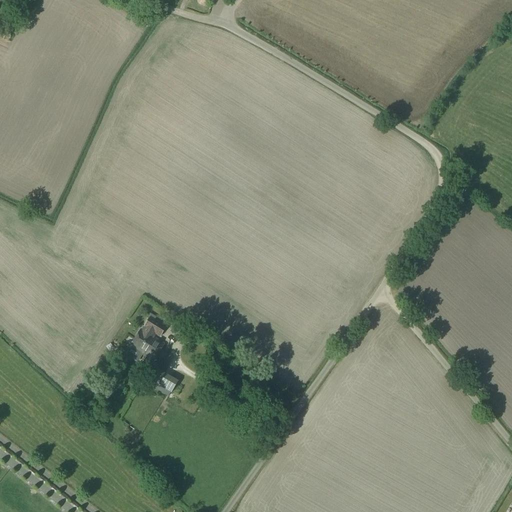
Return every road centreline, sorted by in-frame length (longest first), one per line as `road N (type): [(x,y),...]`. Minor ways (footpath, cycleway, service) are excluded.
road 1 (unclassified): [(382,295),(438,203),(438,154),(225,24),(145,0)]
road 2 (unclassified): [(225,511),(382,295)]
road 3 (unclassified): [(511,445),(382,295)]
